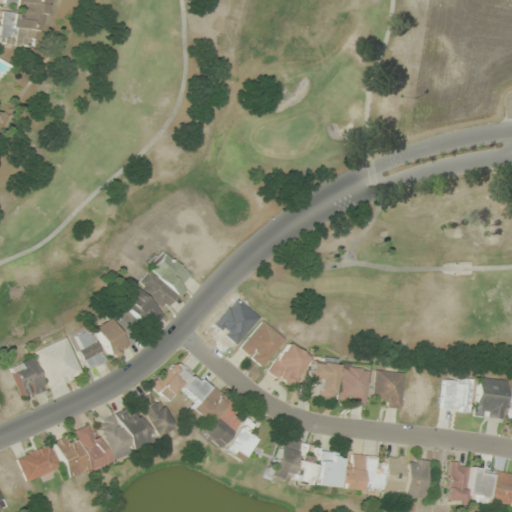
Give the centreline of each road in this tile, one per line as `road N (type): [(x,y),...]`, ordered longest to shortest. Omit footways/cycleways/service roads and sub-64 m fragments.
road 1 (residential): [(0,435),(99,393),(150,356),(279,226),(348,187)]
road 2 (residential): [(511,449),(302,421),(256,397),(179,326)]
road 3 (residential): [(511,130),(401,152),(348,187),(511,157)]
